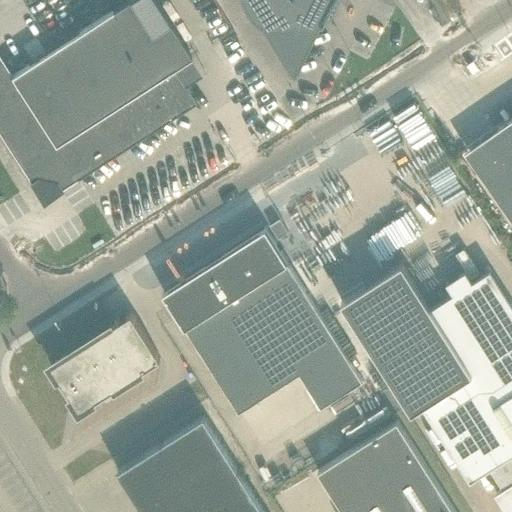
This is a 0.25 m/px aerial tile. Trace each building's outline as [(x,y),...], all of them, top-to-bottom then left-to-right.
[(174,67),(191,56),(168,21),(151,32),(130,0),(126,0),(12,74),(0,55),(0,133),(38,192),(39,192),(37,188),(52,191),(49,194),(49,195),(195,101),(174,67)] [(241,0),(241,2),(244,8),(251,19),(255,23),(265,31),(267,30),(292,70),(314,28),(316,28),(325,20),(329,15),(335,3),(335,0),(241,0)] [(511,117),(498,127),(511,147),(511,200),(504,206),(511,217),(511,117)] [(278,237),(288,231),(280,217),(270,224),(278,237)] [(321,405),(362,379),(265,226),(163,291),(239,410),(300,372),(321,405)] [(511,303),(490,269),(472,280),(466,270),(447,282),(453,292),(431,306),(472,371),(422,403),(470,480),(490,467),(503,488),(496,492),(503,502),(511,508),(511,303)] [(160,357),(131,311),(50,362),(79,408),(160,357)] [(116,465),(145,511),(206,511),(249,485),(204,414),(135,458),(132,455),(116,465)] [(318,470),(344,511),(456,511),(438,483),(397,420),(318,470)] [(265,511),(249,485),(206,511),(265,511)]
